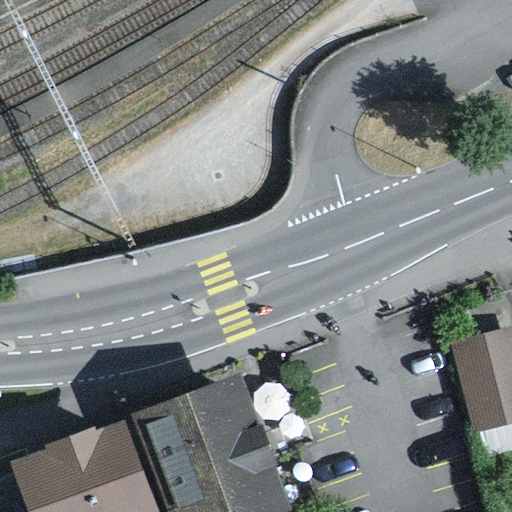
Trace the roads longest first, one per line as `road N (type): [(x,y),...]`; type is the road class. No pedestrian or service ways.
road 1 (primary): [(0,369),(155,352),(368,267)]
road 2 (primary): [(352,228),(100,296),(0,313)]
road 3 (residential): [(511,30),(371,72),(340,92),(330,147),(352,228)]
road 4 (primary): [(511,168),(352,228)]
road 5 (primary): [(368,267),(511,206)]
